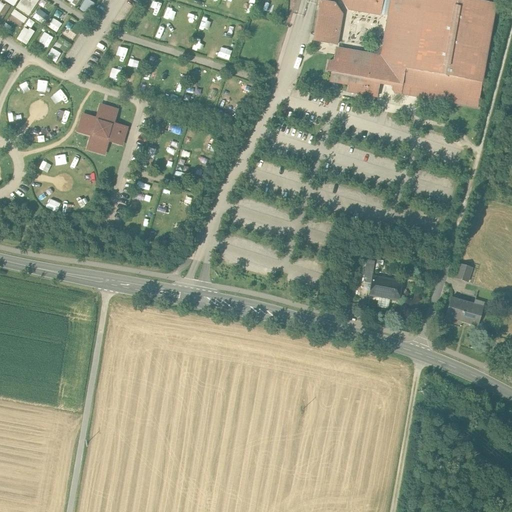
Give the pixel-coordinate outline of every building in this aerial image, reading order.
[(20,0),(16,6),(28,15),(38,0),(29,0),(28,0),(20,0)] [(89,0),(83,0),(79,8),(88,13),(94,3),(89,0)] [(382,0),(341,0),(349,10),(380,15),(382,0)] [(348,85),(347,92),(377,97),(379,83),(393,86),(392,90),(394,93),(478,108),(497,4),(472,0),(390,0),(382,49),(373,55),(349,51),(348,85)] [(1,1),(0,1),(0,17),(9,7),(1,1)] [(334,3),(324,1),(323,5),(319,4),(314,35),(319,36),(318,42),(337,45),(342,14),(334,3)] [(15,9),(8,17),(19,27),(26,19),(15,9)] [(40,9),(33,15),(41,23),(47,17),(40,9)] [(185,21),(195,24),(198,13),(188,10),(185,21)] [(51,18),(48,27),(57,31),(61,22),(51,18)] [(24,26),(16,37),(25,44),(33,32),(24,26)] [(66,27),(61,37),(70,42),(75,33),(66,27)] [(46,46),(53,37),(44,31),(38,40),(46,46)] [(114,53),(123,57),(127,50),(118,45),(114,53)] [(55,62),(60,53),(51,47),(46,56),(55,62)] [(330,82),(348,85),(349,51),(342,50),(340,50),(338,49),(338,53),(337,56),(334,55),(333,62),(328,61),(326,71),(331,72),(330,82)] [(109,63),(107,75),(117,77),(119,65),(109,63)] [(101,108),(97,120),(84,117),(80,131),(93,135),(89,148),(103,152),(107,139),(120,143),(124,129),(111,125),(115,112),(101,108)] [(462,161),(465,149),(459,148),(456,159),(462,161)] [(375,262),(367,260),(364,282),(371,283),(373,276),(375,262)] [(472,268),(459,263),(454,278),(467,283),(472,268)] [(402,281),(373,276),(371,283),(369,295),(399,300),(402,281)] [(483,308),(451,298),(446,315),(468,322),(468,324),(477,327),(483,308)]
